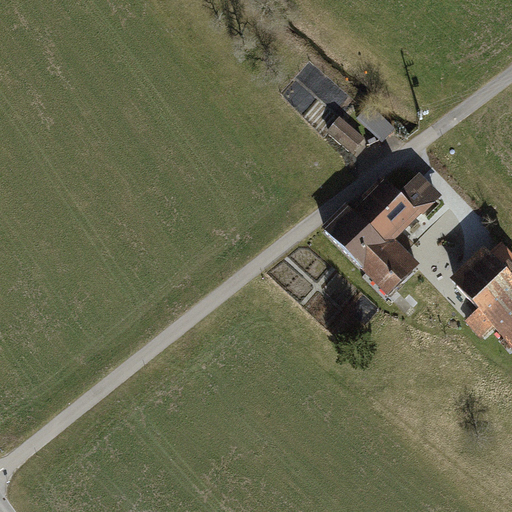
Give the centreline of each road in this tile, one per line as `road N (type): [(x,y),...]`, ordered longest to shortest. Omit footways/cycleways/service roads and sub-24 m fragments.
road 1 (unclassified): [(511,76),(0,473)]
road 2 (track): [(509,511),(242,286)]
